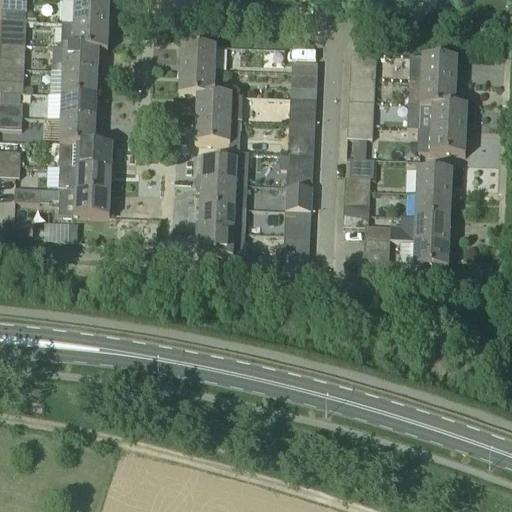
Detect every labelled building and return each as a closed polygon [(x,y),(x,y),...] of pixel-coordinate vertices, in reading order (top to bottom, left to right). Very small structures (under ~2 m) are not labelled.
[(25,26),(25,21),(26,5),(1,4),(0,24),(25,26)] [(109,5),(108,5),(72,4),(71,28),(108,29),(109,5)] [(0,36),(25,38),(25,26),(0,24),(0,27),(0,36)] [(107,55),(108,29),(71,28),(71,50),(72,50),(72,52),(98,53),(98,54),(107,55)] [(98,54),(98,53),(72,52),(72,50),(71,50),(62,50),(61,75),(97,77),(98,54)] [(180,74),(215,75),(216,51),(181,50),(180,74)] [(349,82),(374,84),(375,59),(350,57),(349,82)] [(0,72),(23,73),(23,61),(0,59),(0,72)] [(421,61),(420,85),(455,87),(456,62),(421,61)] [(291,79),(316,80),(316,68),(291,67),(291,79)] [(0,85),(22,86),(23,73),(0,72),(0,85)] [(179,99),(196,100),(196,98),(214,99),(215,75),(180,74),(179,99)] [(96,101),(97,77),(61,75),(60,100),(96,101)] [(290,103),(315,104),(315,93),(316,80),(291,79),(290,92),(290,103)] [(373,107),(374,84),(349,82),(348,106),(373,107)] [(420,85),(419,110),(430,111),(430,110),(453,111),(454,110),(455,87),(420,85)] [(231,100),(214,99),(196,98),(196,100),(195,123),(240,125),(241,100),(231,100)] [(59,124),(95,125),(96,101),(60,100),(59,124)] [(314,116),(315,104),(290,103),(289,115),(289,127),(314,128),(314,116)] [(372,132),(373,107),(348,106),(347,131),(372,132)] [(0,120),(21,122),(22,109),(0,107),(0,120)] [(453,111),(430,110),(430,111),(419,110),(418,134),(465,136),(466,110),(454,110),(453,111)] [(21,122),(0,120),(0,133),(20,134),(21,122)] [(228,156),(238,157),(240,125),(195,123),(194,148),(228,149),(228,156)] [(94,148),(95,125),(59,124),(59,148),(94,149),(94,148)] [(289,127),(288,159),(313,160),(314,128),(289,127)] [(372,144),(372,132),(347,131),(346,142),(372,144)] [(464,160),(465,136),(418,134),(417,158),(464,160)] [(94,148),(94,149),(59,148),(58,172),(75,172),(110,174),(111,149),(94,148)] [(20,157),(0,155),(0,168),(19,170),(20,157)] [(353,163),(366,164),(366,155),(353,155),(353,163)] [(226,156),(225,157),(224,165),(202,163),(200,188),(246,190),(248,158),(238,157),(228,156),(226,156)] [(0,168),(0,181),(18,182),(19,170),(0,168)] [(74,197),(109,198),(110,174),(75,172),(74,197)] [(416,173),(415,198),(450,200),(451,175),(416,173)] [(311,193),(311,180),(286,179),(286,192),(311,193)] [(343,196),(369,196),(369,183),(344,182),(343,196)] [(199,212),(245,214),(246,190),(200,188),(199,212)] [(310,217),(311,193),(286,192),(285,216),(310,217)] [(108,222),(109,198),(74,197),(39,194),(14,194),(14,206),(39,207),(39,204),(58,205),(57,220),(108,222)] [(343,196),(343,219),(368,220),(369,196),(343,196)] [(415,198),(414,222),(449,224),(450,200),(415,198)] [(233,238),(244,239),(245,214),(199,212),(198,236),(233,238)] [(283,240),(309,241),(310,217),(285,216),(283,240)] [(368,220),(343,219),(342,232),(364,233),(363,244),(389,245),(389,232),(368,231),(368,220)] [(447,248),(449,224),(414,222),(413,246),(447,248)] [(13,226),(12,240),(32,242),(33,228),(13,226)] [(68,247),(77,248),(78,229),(69,229),(68,247)] [(233,238),(198,236),(197,261),(232,262),(233,238)] [(308,260),(309,241),(283,240),(283,253),(295,253),(295,259),(308,260)] [(363,244),(362,289),(362,292),(387,293),(389,245),(363,244)] [(446,272),(447,248),(413,246),(412,271),(446,272)]
